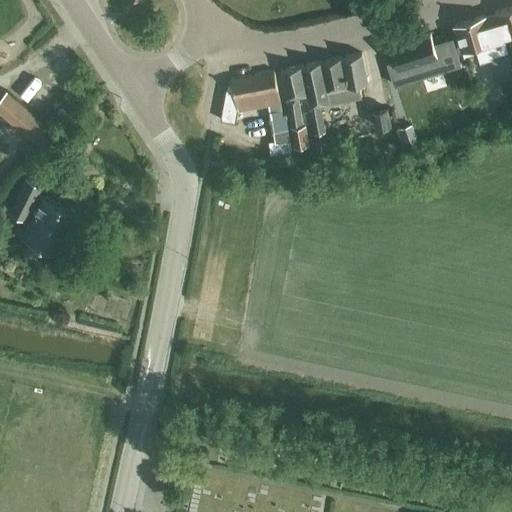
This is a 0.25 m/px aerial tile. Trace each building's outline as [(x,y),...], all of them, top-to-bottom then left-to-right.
[(511,5),(494,11),(495,13),(502,36),(511,32),(511,5)] [(502,36),(495,13),(485,16),(484,14),(453,23),(461,50),(476,45),(480,60),(492,57),(497,76),(511,71),(511,69),(511,66),(508,55),(502,36)] [(397,65),(389,68),(394,84),(421,75),(416,60),(436,54),(441,69),(460,63),(452,38),(434,43),(430,32),(390,44),(397,65)] [(362,51),(341,55),(350,99),(362,96),(361,90),(359,83),(368,82),(362,51)] [(330,103),(350,99),(341,55),(321,59),(330,103)] [(320,105),(330,103),(321,59),(301,63),(308,93),(310,105),(308,105),(314,131),(325,129),(320,105)] [(301,63),(281,68),(287,98),(293,125),(298,145),(311,142),(307,122),(304,123),(299,95),(308,93),(301,63)] [(511,65),(511,66),(511,69),(511,71),(497,76),(502,90),(511,87),(511,65)] [(286,113),(284,114),(274,69),(231,78),(232,81),(228,81),(221,119),(236,121),(239,108),(270,102),(275,140),(268,140),(270,154),(292,155),(286,113)] [(42,109),(37,115),(7,89),(0,97),(0,110),(46,151),(65,129),(42,109)] [(387,107),(373,109),(376,125),(390,123),(387,107)] [(405,125),(399,127),(405,145),(414,143),(408,124),(405,125)] [(26,176),(9,209),(25,217),(26,215),(31,217),(23,231),(57,248),(64,234),(67,227),(76,210),(43,193),(42,195),(38,192),(42,184),(26,176)] [(391,468),(406,472),(408,461),(393,457),(391,468)]
